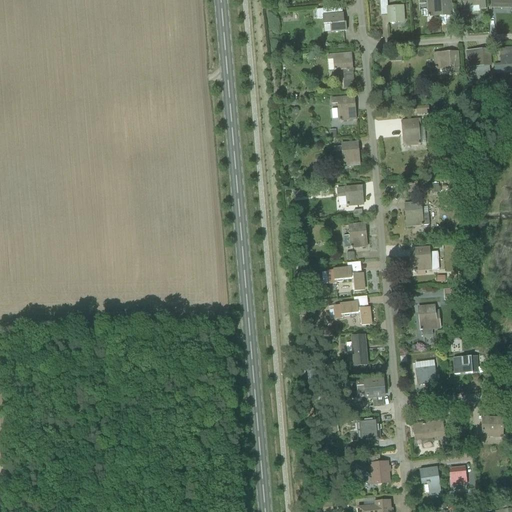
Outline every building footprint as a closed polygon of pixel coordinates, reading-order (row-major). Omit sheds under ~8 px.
[(444,0),(427,1),(427,7),(428,17),(451,16),(450,0),(444,0)] [(457,0),(458,0),(461,0),(463,11),(469,11),(469,12),(479,11),(479,10),(485,9),(484,0),(457,0)] [(491,0),(491,8),(511,8),(510,0),(491,0)] [(387,7),(386,1),(380,1),(381,16),(387,15),(387,23),(404,22),(403,6),(387,7)] [(328,10),(316,11),(316,17),(317,20),(323,20),(323,25),(330,25),(330,33),(336,32),(343,32),(346,32),(345,23),(343,23),(342,15),(338,15),(328,16),(328,10)] [(290,45),(283,46),(284,56),(291,55),(290,45)] [(511,48),(499,49),(500,59),(500,66),(511,65),(511,48)] [(485,61),(484,51),(467,52),(468,62),(468,68),(490,66),(490,64),(489,60),(485,61)] [(434,55),(435,65),(435,70),(452,69),(452,75),(458,74),(458,64),(457,53),(434,55)] [(350,54),(340,55),(327,56),(327,61),(328,60),(329,70),(334,70),(334,71),(343,70),(345,88),(353,88),(350,54)] [(341,98),(331,99),(332,105),(338,105),(339,122),(345,121),(355,120),(354,102),(345,103),(345,98),(341,98)] [(416,108),(416,117),(428,115),(427,107),(416,108)] [(417,122),(401,124),(403,147),(413,146),(420,145),(417,122)] [(344,144),(341,145),(343,168),(349,167),(359,166),(358,148),(348,149),(348,144),(344,144)] [(345,189),(346,191),(336,192),(337,198),(346,198),(347,207),(363,205),(361,188),(345,189)] [(404,205),(405,210),(406,228),(429,226),(428,214),(422,215),(421,203),(404,205)] [(349,210),(351,216),(360,214),(359,208),(349,210)] [(349,236),(342,236),(343,248),(350,248),(351,249),(360,248),(366,248),(365,230),(355,231),(354,226),(350,226),(349,226),(349,236)] [(315,228),(304,229),(304,242),(315,242),(315,228)] [(422,249),(412,250),(414,273),(416,273),(426,272),(430,271),(439,271),(437,253),(429,253),(429,248),(422,249)] [(351,268),(340,269),(332,270),(332,272),(326,272),(328,286),(336,285),(335,282),(351,280),(351,277),(352,276),(354,293),(364,292),(362,274),(352,275),(351,268)] [(358,310),(358,307),(357,303),(339,305),(339,306),(333,307),(334,320),(343,319),(342,316),(358,314),(358,313),(359,313),(361,327),(371,325),(369,308),(358,310)] [(418,308),(418,313),(420,331),(440,329),(438,311),(434,311),(434,307),(418,308)] [(367,367),(365,336),(350,337),(350,344),(351,349),(352,368),(367,367)] [(453,359),(453,365),(454,375),(477,373),(476,357),(453,359)] [(420,369),(415,370),(416,377),(417,386),(422,385),(436,383),(434,367),(433,359),(419,361),(420,369)] [(382,381),(356,383),(356,393),(365,392),(366,398),(376,397),(377,407),(383,407),(382,397),(384,397),(382,381)] [(312,409),(302,409),(303,418),(313,418),(312,409)] [(377,418),(357,420),(359,440),(379,438),(377,418)] [(482,419),(482,432),(492,433),(492,438),(502,439),(502,433),(502,420),(482,419)] [(444,437),(442,423),(413,427),(415,441),(444,437)] [(354,460),(354,468),(366,467),(365,459),(354,460)] [(370,465),(372,485),(388,483),(386,463),(370,465)] [(436,468),(419,470),(421,485),(426,484),(427,493),(429,500),(441,498),(436,468)] [(449,470),(450,480),(451,487),(466,485),(464,468),(449,470)] [(373,506),(362,507),(362,511),(392,511),(392,509),(391,509),(390,501),(373,502),(373,506)] [(320,504),(321,511),(332,510),(332,503),(320,504)]
